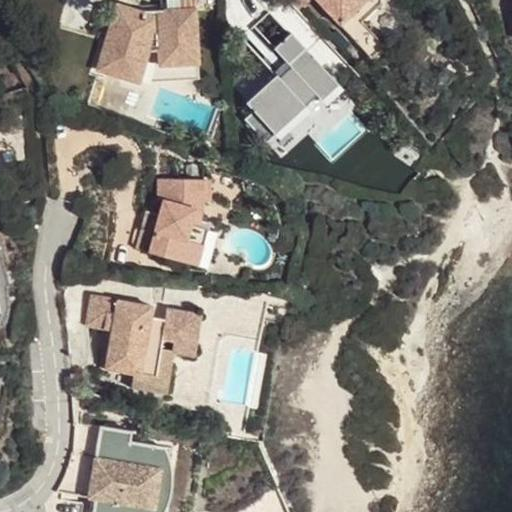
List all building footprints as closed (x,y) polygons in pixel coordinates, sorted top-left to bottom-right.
[(317,0),(371,57),(385,45),(362,21),(380,5),(374,0),(317,0)] [(140,11),(117,4),(97,69),(127,78),(129,70),(198,66),(194,8),(165,10),(166,18),(145,19),(145,11),(140,11)] [(165,10),(145,11),(145,19),(166,18),(165,10)] [(265,75),(252,75),(254,119),(268,119),(309,118),(322,105),(342,86),(303,45),(286,61),(277,61),(277,69),(277,74),(265,75)] [(198,66),(129,70),(127,78),(138,82),(199,77),(198,66)] [(348,92),(342,86),(322,105),(328,111),(348,92)] [(310,125),(309,118),(268,119),(268,126),(310,125)] [(202,179),(158,178),(158,198),(163,198),(159,213),(167,215),(164,224),(157,222),(149,249),(207,265),(217,227),(207,225),(209,218),(199,216),(202,206),(202,198),(202,179)] [(167,215),(159,213),(157,222),(164,224),(167,215)] [(384,278),(373,266),(369,269),(380,282),(384,278)] [(153,306),(92,295),(87,326),(110,330),(104,364),(133,369),(130,387),(153,391),(161,350),(173,352),(194,356),(201,313),(167,307),(165,318),(151,316),(153,306)] [(173,352),(161,350),(153,391),(166,394),(173,352)]
